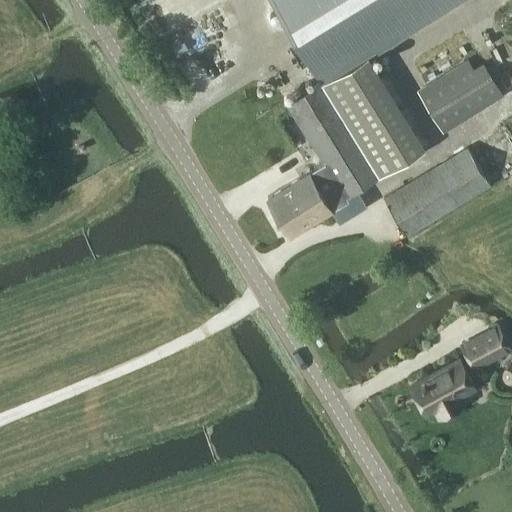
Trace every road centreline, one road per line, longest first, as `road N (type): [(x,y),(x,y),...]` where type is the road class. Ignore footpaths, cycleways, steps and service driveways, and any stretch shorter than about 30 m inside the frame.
road 1 (tertiary): [(396,511),(79,0)]
road 2 (track): [(0,420),(116,374),(223,320),(260,291)]
road 3 (track): [(251,0),(272,55),(159,129)]
road 4 (track): [(44,221),(168,143)]
